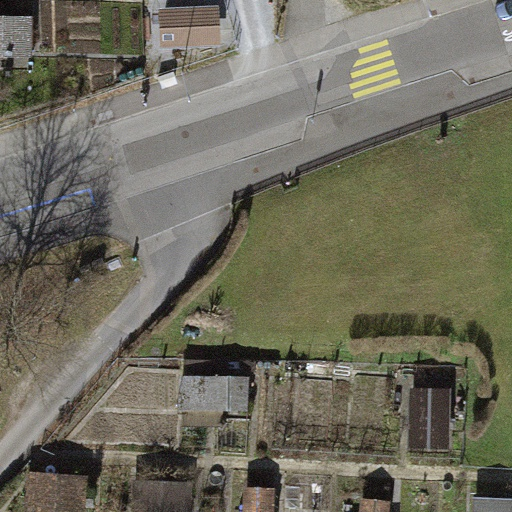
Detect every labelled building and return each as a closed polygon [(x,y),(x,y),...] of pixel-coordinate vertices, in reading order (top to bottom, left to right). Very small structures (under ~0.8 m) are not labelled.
[(219,9),(159,11),(162,51),(222,49),(219,9)] [(33,20),(0,18),(0,59),(33,60),(33,54),(33,20)] [(249,380),(181,379),(180,428),(211,428),(224,428),(223,414),(248,414),(249,380)] [(451,391),(410,391),(409,452),(451,453),(451,391)] [(86,511),(89,478),(27,475),(25,511),(86,511)] [(191,511),(192,485),(132,483),(131,511),(191,511)] [(275,511),(276,491),(245,490),(243,511),(275,511)] [(390,511),(391,503),(360,500),(359,511),(390,511)] [(511,511),(511,502),(473,500),(472,511),(511,511)]
